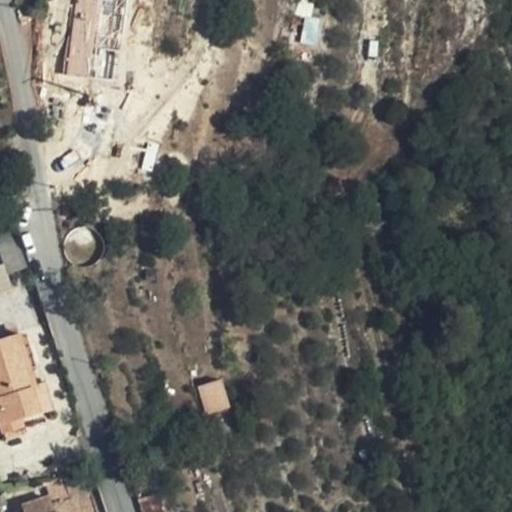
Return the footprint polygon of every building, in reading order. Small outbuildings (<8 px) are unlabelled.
[(321,45),(322,18),(303,17),(302,44),(321,45)] [(31,266),(18,228),(0,233),(0,253),(4,265),(7,275),(31,266)] [(0,332),(0,340),(20,334),(18,327),(0,332)] [(0,419),(2,426),(23,419),(40,414),(32,388),(37,387),(20,334),(0,340),(0,419)] [(208,412),(229,406),(221,380),(200,387),(208,412)] [(45,384),(37,387),(32,388),(40,414),(53,409),(45,384)] [(23,419),(2,426),(4,435),(26,428),(23,419)] [(48,496),(24,505),(26,511),(75,511),(72,498),(52,506),(48,496)]
